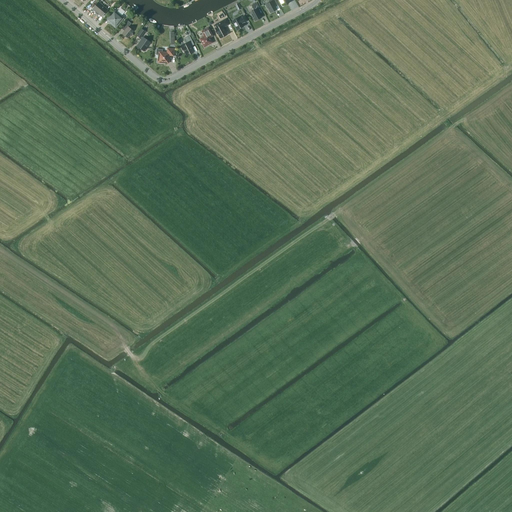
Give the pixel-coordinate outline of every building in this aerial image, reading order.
[(278,5),(275,0),(268,0),(269,1),(269,2),(265,4),(267,9),(267,8),(270,13),(277,10),(275,6),(278,5)] [(102,16),(107,10),(99,3),(94,9),(102,16)] [(253,10),(250,12),(255,21),(261,18),(256,9),(259,7),(256,3),(251,5),(253,10)] [(115,28),(120,22),(123,18),(114,10),(106,20),(115,28)] [(248,21),(245,15),(239,18),(239,17),(232,21),(237,30),(244,27),(242,24),(248,21)] [(225,26),(229,24),(226,19),(214,25),(215,28),(214,28),(216,31),(215,31),(217,34),(219,38),(220,38),(227,35),(223,27),(225,26)] [(133,31),(128,27),(131,23),(127,20),(125,23),(121,28),(123,30),(123,29),(124,30),(122,33),(127,38),(129,35),(130,36),(131,36),(132,35),(132,33),(131,33),(133,31)] [(204,48),(207,46),(207,45),(212,42),(208,35),(212,33),(208,27),(203,30),(205,35),(200,38),(202,44),(204,48)] [(140,38),(145,31),(141,29),(137,36),(140,38)] [(193,53),(190,46),(194,44),(190,36),(183,39),(186,43),(180,46),(182,50),(184,49),(187,56),(193,53)] [(144,51),(150,42),(143,37),(137,46),(144,51)] [(173,56),(174,49),(167,48),(167,52),(162,52),(162,49),(157,49),(156,54),(159,55),(158,58),(157,58),(157,63),(161,63),(161,62),(168,63),(169,55),(173,56)]
